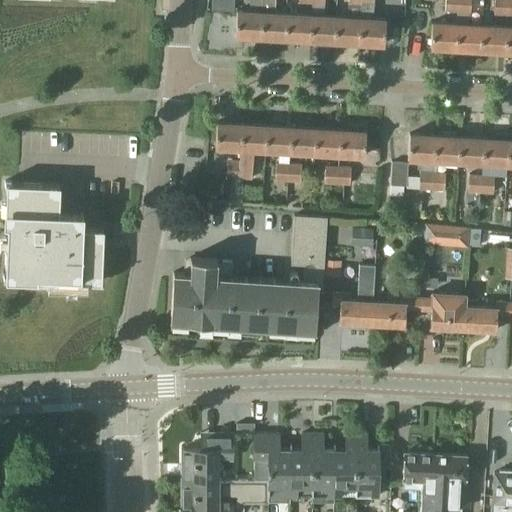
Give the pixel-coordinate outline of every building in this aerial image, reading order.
[(260,36),(261,0),(249,0),(249,11),(236,10),(235,35),(260,36)] [(261,0),(260,36),(284,37),(286,13),(274,12),(275,0),(261,0)] [(347,0),(347,16),(335,15),(334,40),(358,41),(359,17),(360,17),(361,5),(360,0),(347,0)] [(385,18),(373,17),(373,0),(360,0),(361,5),(360,17),(359,17),(358,41),(383,43),(385,18)] [(445,0),(444,10),(457,11),(458,0),(445,0)] [(470,0),(458,0),(457,11),(470,12),(470,0)] [(507,0),(494,0),(494,14),(506,14),(507,0)] [(309,39),(310,14),(286,13),(284,37),(309,39)] [(334,40),(335,15),(310,14),(309,39),(334,40)] [(432,21),(430,46),(455,47),(457,22),(432,21)] [(480,49),(481,24),(457,22),(455,47),(480,49)] [(480,49),(504,50),(506,25),(493,24),(481,24),(480,49)] [(240,148),(241,122),(215,121),(214,147),(240,148)] [(263,149),(265,124),(241,122),(240,148),(239,159),(237,201),(259,202),(260,198),(240,197),(241,177),(251,178),(253,149),(263,149)] [(339,128),(337,153),(363,154),(364,129),(362,129),(362,123),(350,124),(350,128),(339,128)] [(288,150),(289,125),(265,124),(263,149),(288,150)] [(313,152),(314,126),(289,125),(288,150),(313,152)] [(337,153),(339,128),(314,126),(313,152),(337,153)] [(505,163),(507,131),(505,131),(493,132),(493,137),(482,136),(481,162),(494,163),(505,163)] [(431,188),(432,171),(433,160),(434,134),(409,132),(407,158),(420,159),(419,172),(407,171),(408,161),(391,160),(390,184),(406,184),(406,187),(418,188),(431,188)] [(457,135),(434,134),(433,160),(456,161),(457,135)] [(482,136),(457,135),(456,161),(481,162),(482,136)] [(237,201),(239,159),(226,158),(225,176),(230,176),(229,200),(237,201)] [(274,179),(287,180),(288,162),(276,161),(274,179)] [(301,162),(288,162),(287,180),(300,181),(301,162)] [(324,182),(336,183),(337,164),(324,164),(324,182)] [(349,165),(337,164),(336,183),(349,183),(349,165)] [(445,172),(432,171),(431,188),(444,189),(445,172)] [(479,192),(481,173),(469,173),(467,191),(479,192)] [(493,193),(494,174),(481,173),(479,192),(493,193)] [(47,273),(47,279),(100,281),(101,253),(102,227),(82,226),(82,212),(79,212),(79,216),(57,215),(59,183),(21,182),(10,182),(11,180),(4,180),(4,187),(5,187),(4,200),(10,200),(10,212),(4,211),(4,214),(6,214),(5,236),(11,237),(11,245),(5,245),(4,272),(3,272),(2,278),(9,278),(9,277),(36,278),(36,273),(47,273)] [(173,272),(169,326),(186,327),(187,321),(211,322),(210,328),(228,329),(228,323),(239,324),(239,330),(256,331),(256,325),(267,326),(267,332),(284,333),(285,327),(296,328),(295,334),(313,335),(316,291),(321,291),(322,276),(323,260),(326,216),(293,214),(290,263),(303,264),(302,280),(296,280),(215,274),(216,259),(190,257),(189,273),(173,272)] [(330,220),(331,239),(344,239),(343,220),(330,220)] [(447,226),(425,224),(424,242),(445,244),(447,226)] [(339,320),(371,322),(372,300),(374,264),(358,263),(356,299),(350,298),(350,291),(341,291),(331,290),(331,305),(339,305),(339,320)] [(430,324),(462,326),(464,304),(465,292),(431,290),(431,296),(418,295),(418,309),(431,310),(430,324)] [(403,324),(404,309),(418,309),(418,295),(405,294),(404,302),(372,300),(371,322),(403,324)] [(496,314),(509,314),(510,300),(496,299),(495,306),(464,304),(462,326),(495,328),(496,314)] [(253,432),(253,423),(236,423),(235,432),(253,432)] [(279,432),(254,433),(255,459),(268,458),(268,479),(268,487),(267,487),(267,498),(267,499),(284,499),(284,495),(291,495),(291,448),(279,448),(279,432)] [(312,485),(328,485),(329,496),(335,495),(335,448),(323,448),(322,432),(313,433),(312,485)] [(183,479),(219,479),(219,458),(233,458),(233,433),(210,433),(210,448),(183,448),(183,479)] [(302,448),(291,448),(291,495),(312,494),(312,485),(313,433),(301,433),(302,448)] [(355,495),(357,495),(357,433),(346,433),(346,448),(335,448),(335,495),(341,495),(341,489),(354,489),(355,495)] [(357,433),(357,495),(371,495),(379,495),(379,466),(390,467),(390,442),(377,442),(377,449),(367,449),(366,433),(357,433)] [(403,479),(403,486),(419,487),(420,480),(434,481),(435,477),(433,477),(434,454),(404,452),(403,479)] [(460,511),(461,505),(468,506),(470,481),(465,481),(466,456),(434,454),(433,477),(435,477),(434,481),(420,480),(419,487),(417,511),(460,511)] [(492,504),(492,511),(511,511),(511,470),(498,470),(498,472),(493,472),(492,504)] [(183,479),(183,509),(200,509),(199,511),(232,511),(233,498),(267,498),(267,487),(268,487),(268,479),(219,479),(183,479)]
